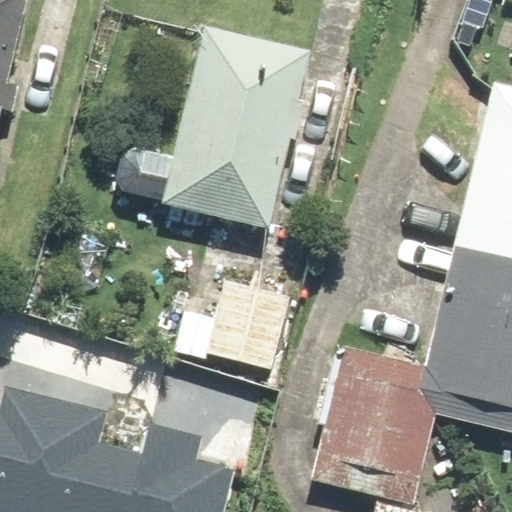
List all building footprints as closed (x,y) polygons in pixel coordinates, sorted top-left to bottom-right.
[(0,0),(0,116),(1,111),(12,114),(24,64),(7,60),(21,0),(0,0)] [(313,45),(203,23),(178,152),(111,138),(102,186),(167,199),(166,207),(277,229),(313,45)] [(511,108),(487,103),(426,369),(341,350),(311,480),(414,504),(434,417),(511,434),(511,108)] [(217,302),(189,296),(177,350),(276,371),(293,295),(222,279),(217,302)] [(0,395),(0,508),(16,511),(216,511),(229,461),(201,454),(208,425),(143,410),(136,440),(102,432),(109,402),(4,378),(0,395)] [(421,511),(378,500),(374,511),(421,511)]
